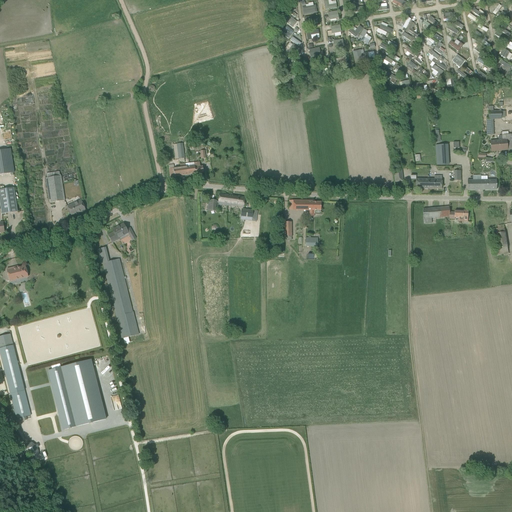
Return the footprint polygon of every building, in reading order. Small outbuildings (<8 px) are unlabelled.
[(328,1),(323,1),(325,11),(337,8),(336,4),(328,5),(328,1)] [(304,16),(318,13),(316,5),(314,5),(313,2),(306,4),(305,2),(301,2),(304,16)] [(498,3),(494,9),(495,9),(493,12),(495,14),(502,6),(498,3)] [(337,11),(328,13),(329,20),(338,19),(337,11)] [(470,13),(467,16),(475,21),(477,18),(470,13)] [(287,14),(283,20),(293,27),(297,21),(287,14)] [(310,23),(309,21),(317,19),(316,15),(304,17),(305,24),(310,23)] [(493,16),(491,19),(501,25),(502,23),(503,22),(493,16)] [(407,17),(403,29),(406,31),(411,18),(407,17)] [(438,24),(434,20),(435,20),(431,17),(429,17),(428,20),(436,26),(438,24)] [(386,26),(381,24),(380,27),(389,31),(392,25),(387,23),(386,26)] [(459,29),(448,24),(446,29),(457,34),(459,29)] [(485,33),(487,31),(480,24),(477,27),(485,33)] [(340,25),(330,27),(331,34),(341,33),(340,25)] [(284,29),(288,32),(285,36),(288,39),(294,32),(287,26),(284,29)] [(355,38),(362,29),(359,26),(355,32),(351,29),(348,33),(355,38)] [(318,30),(306,32),(307,41),(311,40),(312,40),(311,39),(319,38),(318,34),(319,34),(318,30)] [(363,30),(357,39),(367,45),(371,38),(366,36),(365,39),(364,38),(367,32),(363,30)] [(457,34),(455,38),(463,44),(466,40),(457,34)] [(290,40),(299,47),(302,43),(292,37),(290,40)] [(342,40),(333,41),(334,49),(343,47),(342,40)] [(293,45),(288,51),(297,57),(301,51),(293,45)] [(485,51),(478,45),(476,48),(477,49),(475,51),(479,54),(478,56),(480,58),(485,51)] [(319,48),(309,50),(310,58),(320,56),(319,48)] [(503,49),(499,55),(506,59),(506,58),(509,53),(509,52),(503,49)] [(362,58),(360,50),(352,52),(355,65),(370,62),(368,53),(363,54),(364,58),(362,58)] [(431,50),(428,53),(434,58),(431,61),(434,64),(440,57),(431,50)] [(461,51),(458,54),(465,60),(468,56),(461,51)] [(460,68),(465,61),(458,54),(452,60),(460,68)] [(345,60),(336,61),(338,69),(347,67),(345,60)] [(506,77),(511,67),(501,61),(499,64),(503,66),(502,69),(504,70),(502,72),(505,74),(504,76),(506,77)] [(434,65),(431,68),(438,73),(435,76),(438,79),(443,72),(434,65)] [(325,72),(327,69),(322,66),(317,74),(321,77),(323,74),(322,73),(323,71),(325,72)] [(459,69),(455,73),(462,80),(466,76),(459,69)] [(488,79),(479,72),(477,74),(483,79),(482,81),(485,83),(488,79)] [(394,85),(398,79),(388,73),(386,76),(392,79),(390,82),(394,85)] [(455,88),(453,78),(450,79),(451,85),(446,86),(447,90),(455,88)] [(409,81),(401,82),(403,92),(411,90),(409,81)] [(413,84),(414,92),(424,90),(423,86),(423,83),(413,84)] [(489,119),(486,119),(487,135),(494,134),(493,120),(501,119),(501,118),(501,111),(493,111),(488,111),(489,119)] [(508,135),(501,136),(501,140),(502,151),(511,149),(511,146),(511,134),(508,135)] [(501,140),(490,141),(491,146),(491,151),(502,151),(501,140)] [(183,143),(173,145),(175,155),(175,160),(185,158),(183,143)] [(436,145),(436,165),(449,165),(449,144),(436,145)] [(0,150),(0,175),(14,173),(11,149),(0,150)] [(186,167),(185,164),(187,175),(203,173),(202,166),(200,167),(199,162),(194,163),(194,165),(186,167)] [(170,177),(187,175),(185,164),(180,165),(180,167),(169,169),(170,177)] [(393,171),(395,182),(403,182),(401,170),(393,171)] [(64,201),(64,196),(61,176),(46,178),(50,203),(64,201)] [(429,179),(429,189),(442,189),(442,179),(441,179),(442,176),(434,176),(434,179),(429,179)] [(496,180),(487,180),(487,176),(481,176),(481,180),(467,180),(467,181),(467,190),(496,190),(496,180)] [(416,178),(416,188),(429,189),(429,179),(416,178)] [(0,204),(1,214),(17,212),(14,188),(0,190),(0,204)] [(231,195),(219,194),(218,204),(227,206),(228,202),(229,202),(229,201),(230,202),(231,195)] [(227,206),(231,206),(244,207),(245,197),(231,195),(230,202),(229,201),(229,202),(228,202),(227,206)] [(78,212),(79,213),(85,210),(81,200),(67,206),(71,215),(78,212)] [(211,209),(215,210),(217,201),(210,200),(209,202),(208,202),(207,210),(211,211),(211,209)] [(309,211),(309,216),(314,216),(314,210),(321,210),(321,202),(312,202),(312,201),(289,201),(289,210),(309,211)] [(432,223),(431,218),(432,218),(432,219),(449,217),(449,219),(454,220),(454,218),(458,218),(458,221),(468,222),(468,211),(463,210),(463,211),(459,211),(457,211),(454,211),(454,212),(449,212),(449,207),(423,209),(423,224),(432,223)] [(489,207),(486,207),(487,217),(494,217),(494,216),(498,216),(498,207),(494,207),(489,207)] [(257,211),(241,209),(240,219),(256,221),(257,211)] [(114,232),(108,235),(112,243),(119,239),(118,237),(128,232),(123,224),(112,229),(114,232)] [(500,247),(507,247),(505,227),(492,228),(493,234),(498,233),(500,247)] [(305,246),(317,247),(318,238),(305,238),(305,244),(305,246)] [(109,262),(103,264),(116,317),(122,339),(134,336),(132,327),(136,326),(133,313),(127,291),(124,279),(124,277),(119,259),(109,262)] [(15,267),(7,269),(10,281),(28,277),(25,266),(15,268),(15,267)] [(10,335),(0,337),(0,354),(16,419),(21,418),(22,422),(27,420),(26,417),(30,415),(10,335)] [(91,360),(49,370),(64,430),(106,420),(91,360)] [(114,411),(121,409),(120,401),(116,402),(115,398),(118,397),(118,395),(112,396),(114,411)] [(18,427),(13,430),(17,438),(19,442),(25,440),(18,427)] [(25,447),(25,448),(25,449),(26,450),(29,455),(29,456),(30,457),(31,458),(32,458),(33,458),(34,458),(35,458),(36,457),(37,456),(37,455),(38,455),(38,454),(38,453),(38,452),(37,451),(36,448),(39,447),(37,444),(35,445),(34,445),(33,444),(33,443),(32,443),(31,443),(30,443),(29,443),(28,443),(27,444),(26,445),(25,446),(25,447)]
